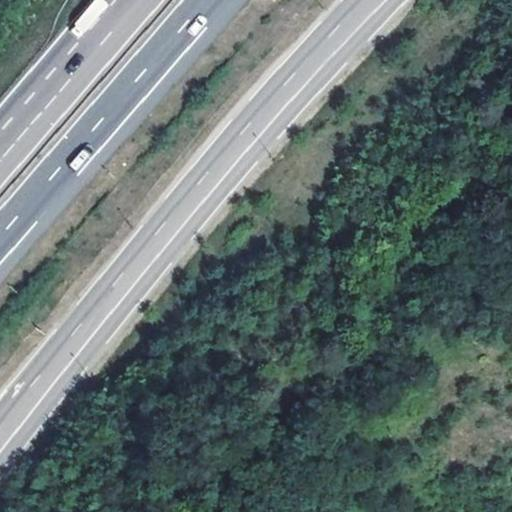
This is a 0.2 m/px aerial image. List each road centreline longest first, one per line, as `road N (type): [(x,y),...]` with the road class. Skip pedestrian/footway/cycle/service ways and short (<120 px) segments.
road 1 (tertiary): [(375,0),(212,174),(0,438)]
road 2 (motorway): [(0,237),(206,0)]
road 3 (motorway): [(135,0),(0,159)]
